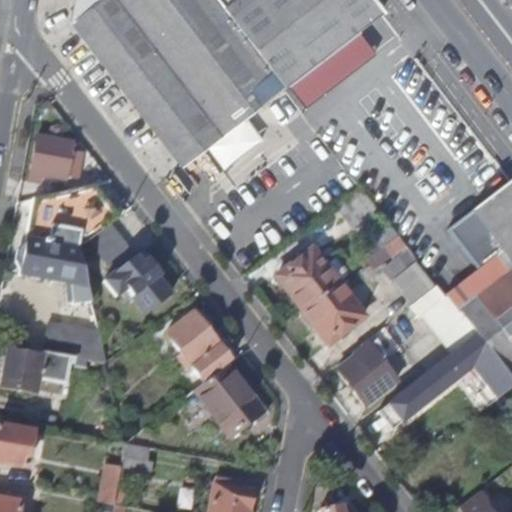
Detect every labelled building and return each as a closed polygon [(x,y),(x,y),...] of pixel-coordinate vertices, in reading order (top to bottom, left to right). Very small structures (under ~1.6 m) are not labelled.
[(73,0),(70,23),(181,167),(382,12),(373,0),(73,0)] [(41,174),(65,178),(69,151),(65,151),(66,142),(36,137),(29,182),(39,184),(41,174)] [(511,372),(511,180),(447,230),(479,271),(445,296),(448,300),(476,336),(498,364),(507,376),(511,372)] [(93,186),(33,199),(26,240),(77,249),(88,241),(109,225),(124,213),(120,209),(114,212),(93,186)] [(361,188),(334,208),(354,232),(380,213),(361,188)] [(109,225),(88,241),(112,273),(134,258),(109,225)] [(398,236),(391,226),(376,238),(384,248),(398,236)] [(398,236),(384,248),(391,258),(406,246),(398,236)] [(367,261),(384,248),(376,238),(360,251),(367,261)] [(91,303),(77,249),(26,240),(25,245),(17,250),(15,262),(20,269),(19,275),(66,284),(68,301),(73,302),(73,304),(91,303)] [(384,248),(367,261),(375,271),(391,258),(384,248)] [(301,311),(337,284),(311,250),(275,278),(301,311)] [(135,256),(134,258),(112,273),(103,281),(115,295),(125,288),(132,297),(160,275),(147,260),(141,264),(135,256)] [(437,286),(418,261),(393,280),(413,305),(437,286)] [(337,284),(301,311),(328,346),(363,318),(337,284)] [(154,326),(175,311),(165,299),(145,314),(154,326)] [(476,336),(448,300),(424,319),(451,355),(476,336)] [(181,354),(192,367),(219,347),(193,314),(166,335),(181,354)] [(69,357),(105,364),(99,333),(48,324),(42,353),(69,357)] [(397,381),(381,361),(398,348),(382,328),(355,350),(358,354),(336,371),(364,407),(397,381)] [(498,364),(476,336),(451,355),(388,405),(402,423),(424,405),(422,401),(468,365),(485,386),(477,392),(488,406),(511,389),(494,367),(498,364)] [(226,366),(231,362),(219,347),(192,367),(204,383),(226,366)] [(69,357),(42,353),(41,353),(41,358),(6,351),(0,382),(0,388),(35,394),(38,380),(64,385),(69,357)] [(187,371),(192,367),(181,354),(176,358),(187,371)] [(226,366),(204,383),(193,392),(229,438),(252,419),(242,405),(249,399),(226,366)] [(252,397),(249,399),(242,405),(252,419),(257,424),(267,416),(252,397)] [(32,432),(0,427),(0,464),(26,469),(32,432)] [(147,448),(126,444),(121,470),(121,473),(147,478),(151,462),(145,461),(147,448)] [(115,506),(121,473),(121,470),(104,467),(98,502),(115,506)] [(208,511),(248,511),(252,492),(239,489),(240,483),(214,478),(208,511)] [(478,492),(458,509),(460,511),(487,511),(486,511),(487,502),(478,492)] [(0,498),(0,511),(18,511),(20,502),(0,498)]
